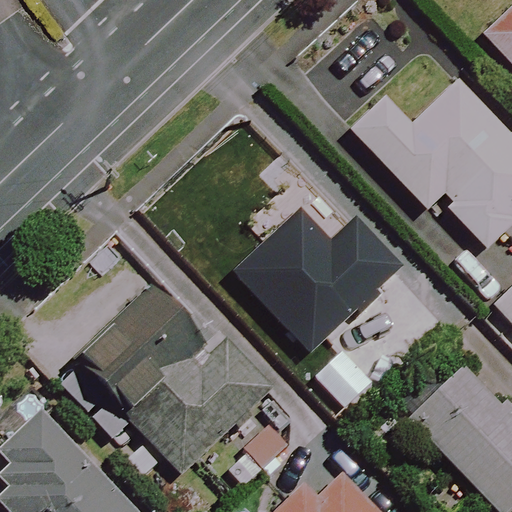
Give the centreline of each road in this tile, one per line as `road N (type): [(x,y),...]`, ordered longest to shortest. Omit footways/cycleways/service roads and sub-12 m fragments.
road 1 (tertiary): [(101,87),(0,184)]
road 2 (tertiary): [(193,0),(101,87)]
